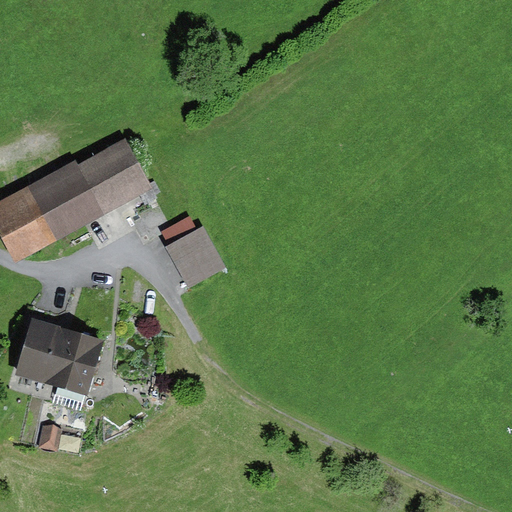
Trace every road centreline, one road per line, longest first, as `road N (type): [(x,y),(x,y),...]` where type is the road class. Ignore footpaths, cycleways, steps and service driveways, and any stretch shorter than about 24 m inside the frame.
road 1 (track): [(172,293),(201,347),(242,393),(483,511)]
road 2 (residential): [(0,259),(37,274),(147,270),(172,293)]
road 3 (track): [(93,397),(116,332),(123,270)]
